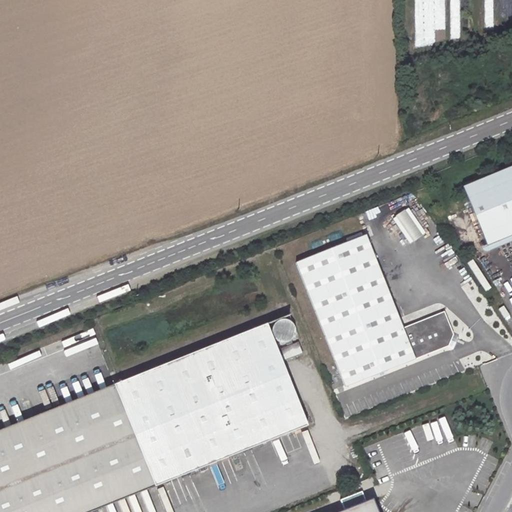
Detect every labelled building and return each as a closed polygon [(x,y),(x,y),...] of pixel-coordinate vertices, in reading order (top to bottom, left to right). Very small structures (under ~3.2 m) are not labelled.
[(511,166),(461,187),(486,246),(511,235),(511,166)] [(431,291),(403,221),(368,235),(396,305),(431,291)] [(365,235),(295,263),(345,387),(448,346),(453,334),(444,311),(402,328),(365,235)] [(267,323),(114,384),(115,388),(153,483),(154,487),(307,426),(267,323)] [(459,337),(453,334),(448,346),(454,349),(459,337)] [(114,384),(57,407),(59,411),(115,388),(114,384)] [(0,511),(92,511),(98,510),(98,509),(97,505),(153,483),(115,388),(59,411),(57,407),(39,414),(40,418),(0,434),(0,511)] [(39,414),(0,429),(0,434),(40,418),(39,414)] [(153,483),(97,505),(98,509),(154,487),(153,483)] [(374,511),(369,499),(334,511),(374,511)]
